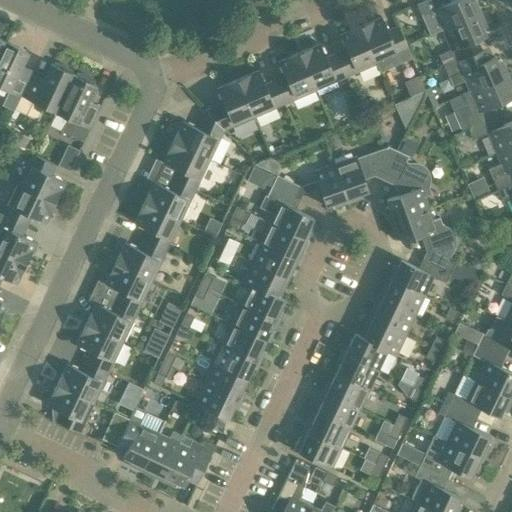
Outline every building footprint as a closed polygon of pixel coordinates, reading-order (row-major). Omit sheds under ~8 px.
[(426,0),(416,4),(421,16),(433,11),(442,30),(480,13),(474,0),(472,0),(470,1),(469,0),(453,0),(444,4),(441,0),(426,0)] [(480,13),(442,30),(450,50),(439,55),(443,66),(466,56),(462,46),(485,36),(482,29),(486,27),(480,13)] [(381,16),(360,26),(377,64),(408,51),(398,26),(387,31),(381,16)] [(346,78),(377,64),(360,26),(339,35),(345,49),(335,53),(346,78)] [(27,52),(4,42),(0,50),(0,87),(9,92),(2,105),(14,111),(14,110),(31,74),(32,71),(21,66),(27,52)] [(319,43),(298,52),(315,91),(346,78),(335,53),(326,58),(319,43)] [(443,66),(452,87),(464,81),(468,91),(507,75),(501,61),(497,63),(494,56),(493,56),(488,46),(466,56),(443,66)] [(284,76),(274,80),(284,105),(315,91),(298,52),(278,61),(284,76)] [(43,107),(55,113),(73,74),(70,73),(71,70),(64,65),(55,62),(53,65),(50,63),(43,79),(31,74),(14,110),(37,120),(43,107)] [(258,70),(237,79),(254,118),(284,105),(274,80),(264,84),(258,70)] [(67,118),(61,132),(81,141),(99,105),(89,100),(96,85),(93,83),(94,81),(86,76),(77,73),(76,75),(73,74),(55,113),(67,118)] [(462,131),(470,128),(493,118),(488,108),(511,97),(509,91),(511,89),(511,86),(507,75),(468,91),(462,94),(466,103),(452,110),(462,131)] [(223,132),(254,118),(237,79),(216,88),(222,103),(205,110),(204,111),(223,132)] [(427,95),(431,105),(438,102),(434,92),(427,95)] [(172,142),(209,160),(222,132),(223,132),(204,111),(196,128),(182,121),(172,142)] [(511,121),(497,128),(493,118),(470,128),(475,139),(487,134),(495,153),(511,145),(511,121)] [(28,139),(16,132),(11,142),(23,148),(28,139)] [(405,140),(399,151),(409,156),(414,144),(405,140)] [(177,169),(172,179),(195,190),(209,160),(172,142),(162,162),(177,169)] [(489,172),(496,188),(511,181),(511,145),(495,153),(500,165),(489,172)] [(382,172),(387,174),(398,151),(388,146),(387,148),(377,169),(382,172)] [(355,156),(334,163),(348,203),(362,197),(361,193),(368,191),(363,179),(374,175),(377,169),(387,148),(384,147),(356,157),(355,156)] [(398,179),(406,162),(408,156),(398,151),(387,174),(393,177),(398,179)] [(32,154),(17,185),(55,202),(64,182),(50,175),(55,165),(32,154)] [(69,171),(74,161),(62,155),(57,166),(69,171)] [(407,162),(406,162),(398,179),(394,185),(397,195),(386,199),(388,206),(384,208),(389,222),(429,208),(425,196),(430,194),(428,187),(429,180),(429,179),(429,175),(428,172),(425,168),(422,165),(418,163),(414,163),(407,162)] [(334,163),(313,171),(325,206),(332,204),(333,208),(348,203),(334,163)] [(486,175),(469,179),(472,196),(489,193),(486,175)] [(272,186),(294,197),(299,186),(277,176),(272,186)] [(180,220),(195,190),(172,179),(167,189),(153,182),(143,202),(180,220)] [(511,181),(496,188),(502,201),(511,196),(511,181)] [(17,185),(3,215),(26,226),(31,216),(45,223),(55,202),(17,185)] [(273,214),(269,222),(307,240),(313,226),(309,224),(312,218),(289,207),(294,197),(272,186),(267,196),(265,195),(259,207),(273,214)] [(148,230),(143,239),(166,250),(180,220),(143,202),(134,223),(148,230)] [(249,213),(245,211),(236,207),(231,218),(242,223),(245,221),(249,213)] [(433,220),(429,208),(389,222),(395,237),(399,235),(401,242),(425,233),(430,249),(433,250),(449,258),(455,246),(455,242),(455,238),(454,234),(452,230),(449,227),(445,225),(442,224),(439,218),(433,220)] [(0,250),(26,263),(35,243),(21,236),(26,226),(3,215),(0,213),(0,250)] [(307,240),(269,222),(264,233),(255,229),(254,231),(252,230),(249,237),(260,242),(293,258),(296,252),(300,254),(307,240)] [(231,239),(223,235),(218,246),(226,249),(231,239)] [(151,281),(166,250),(143,239),(138,249),(124,242),(114,263),(151,281)] [(291,263),(293,258),(260,242),(250,261),(288,279),(295,265),(291,263)] [(226,249),(218,246),(213,256),(221,260),(226,249)] [(0,250),(0,280),(2,277),(16,283),(26,263),(0,250)] [(433,250),(428,261),(451,271),(456,261),(449,258),(433,250)] [(475,268),(479,268),(482,264),(481,260),(478,258),(474,258),(471,261),(472,265),(475,268)] [(451,271),(428,261),(423,270),(400,259),(397,266),(393,264),(386,278),(425,296),(434,277),(446,283),(449,275),(451,271)] [(281,293),(288,279),(250,261),(241,280),(284,301),(284,300),(275,295),(277,291),(281,293)] [(451,271),(449,275),(462,281),(469,267),(456,261),(451,271)] [(119,290),(114,300),(137,311),(151,281),(114,263),(105,283),(119,290)] [(199,284),(208,288),(213,278),(204,274),(199,284)] [(384,294),(381,299),(416,316),(425,296),(386,278),(380,292),(384,294)] [(249,286),(241,304),(274,320),(284,301),(241,280),(240,282),(249,286)] [(208,288),(199,284),(194,295),(202,299),(208,288)] [(511,301),(503,319),(511,323),(511,286),(506,284),(501,295),(511,299),(511,301)] [(406,335),(416,316),(381,299),(378,305),(374,303),(368,317),(406,335)] [(122,341),(137,311),(114,300),(109,310),(95,303),(85,324),(122,341)] [(274,320),(241,304),(231,324),(259,337),(265,340),(270,342),(275,330),(270,328),(274,320)] [(452,323),(457,312),(449,308),(444,319),(452,323)] [(163,312),(159,321),(171,328),(176,319),(163,312)] [(186,313),(181,323),(189,327),(194,317),(186,313)] [(481,337),(477,344),(498,354),(503,344),(511,348),(511,323),(503,319),(496,315),(489,329),(487,328),(484,334),(482,333),(481,337)] [(365,333),(363,337),(363,338),(388,351),(388,352),(396,357),(406,335),(368,317),(361,331),(365,333)] [(189,327),(181,323),(176,335),(184,338),(189,327)] [(90,351),(85,361),(108,372),(122,341),(85,324),(76,344),(90,351)] [(222,343),(256,359),(265,340),(231,324),(222,343)] [(354,333),(345,354),(379,370),(388,352),(388,351),(363,338),(363,337),(354,333)] [(444,340),(436,336),(430,347),(439,351),(444,340)] [(484,361),(474,380),(511,397),(511,374),(492,365),(498,354),(477,344),(477,345),(466,340),(461,351),(471,356),(472,355),(484,361)] [(162,347),(149,341),(144,350),(158,356),(162,347)] [(222,343),(213,363),(246,379),(256,359),(222,343)] [(439,351),(430,347),(425,358),(434,362),(439,351)] [(176,356),(167,352),(162,362),(170,366),(176,356)] [(370,390),(379,370),(345,354),(335,373),(370,390)] [(93,402),(108,372),(85,361),(80,371),(66,364),(56,384),(93,402)] [(170,366),(162,362),(157,373),(165,377),(170,366)] [(213,363),(203,382),(237,398),(246,379),(213,363)] [(335,373),(326,393),(361,409),(370,390),(335,373)] [(425,379),(417,375),(412,386),(420,390),(425,379)] [(453,394),(448,404),(471,415),(475,405),(498,417),(502,410),(506,412),(511,398),(511,397),(474,380),(465,399),(453,394)] [(141,388),(128,382),(123,393),(136,399),(141,388)] [(237,398),(203,382),(194,402),(227,419),(237,398)] [(79,432),(93,402),(56,384),(47,405),(61,411),(56,421),(79,432)] [(420,390),(412,386),(407,397),(415,401),(420,390)] [(326,393),(317,412),(351,429),(361,409),(326,393)] [(186,406),(175,400),(171,409),(182,414),(186,406)] [(466,425),(471,415),(448,404),(443,416),(455,421),(446,441),(483,459),(490,445),(486,443),(489,436),(466,425)] [(141,471),(160,433),(161,430),(160,430),(164,421),(135,407),(124,430),(134,434),(123,457),(129,460),(127,464),(141,471)] [(317,412),(307,432),(342,448),(351,429),(317,412)] [(123,431),(129,419),(115,413),(109,424),(123,431)] [(407,418),(399,414),(393,425),(402,429),(407,418)] [(402,429),(393,425),(388,436),(396,440),(402,429)] [(141,471),(161,480),(179,442),(182,435),(173,431),(169,437),(160,433),(141,471)] [(332,469),(342,448),(307,432),(303,440),(298,438),(292,450),(332,469)] [(477,473),(483,459),(446,441),(434,435),(423,458),(415,454),(411,462),(419,466),(442,476),(446,467),(470,477),(473,471),(477,473)] [(198,479),(215,445),(204,440),(202,444),(192,439),(188,446),(179,442),(161,480),(175,487),(176,483),(183,486),(188,475),(198,479)] [(388,457),(380,453),(375,464),(383,468),(388,457)] [(307,511),(311,505),(299,499),(308,469),(294,462),(275,501),(285,506),(281,511),(307,511)] [(411,462),(406,473),(416,477),(407,496),(417,501),(438,511),(457,511),(461,505),(457,504),(460,497),(437,486),(442,476),(419,466),(411,462)] [(383,468),(375,464),(370,475),(378,479),(383,468)] [(337,478),(326,472),(322,481),(333,486),(337,478)] [(311,505),(307,511),(331,511),(334,506),(325,501),(320,509),(311,505)] [(438,511),(417,501),(411,511),(438,511)]
